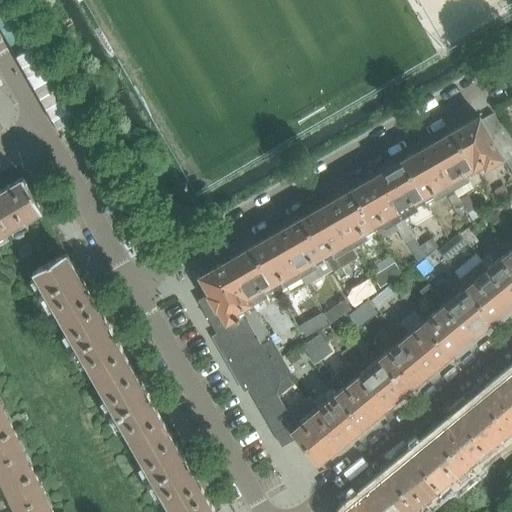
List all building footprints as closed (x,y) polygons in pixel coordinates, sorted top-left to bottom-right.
[(511,147),(493,114),(481,120),(502,158),(511,174),(511,147)] [(502,158),(481,120),(479,116),(453,131),(473,166),(483,161),(486,167),(502,158)] [(468,177),(465,171),(473,166),(453,131),(402,160),(422,196),(432,190),(435,196),(468,177)] [(417,206),(414,201),(422,196),(402,160),(352,189),(373,224),(376,230),(378,233),(382,236),(387,237),(398,231),(404,243),(405,242),(416,260),(423,255),(419,247),(401,216),(417,206)] [(42,211),(23,177),(0,190),(0,214),(10,230),(42,211)] [(510,195),(504,185),(493,191),(500,202),(510,195)] [(367,235),(363,229),(373,224),(352,189),(302,218),(332,270),(334,272),(358,257),(354,251),(350,245),(367,235)] [(476,211),(465,192),(457,196),(463,207),(471,219),(478,215),(476,211)] [(463,207),(457,196),(456,193),(448,198),(456,211),(463,207)] [(0,235),(10,230),(0,214),(0,235)] [(332,270),(302,218),(252,246),(272,282),(280,277),(290,294),(332,270)] [(478,242),(468,228),(461,234),(471,247),(478,242)] [(446,261),(466,244),(458,235),(438,251),(446,261)] [(424,257),(438,248),(432,238),(419,247),(423,255),(424,257)] [(372,259),(363,245),(354,251),(358,257),(363,265),(372,259)] [(278,294),(272,282),(252,246),(204,274),(201,283),(208,295),(215,308),(217,307),(225,322),(240,314),(238,309),(241,307),(265,293),(269,299),(278,294)] [(98,308),(76,269),(66,252),(32,271),(58,316),(71,309),(74,313),(78,311),(81,317),(98,308)] [(511,303),(511,255),(511,254),(502,261),(499,258),(487,268),(482,261),(459,279),(467,289),(467,290),(492,319),(511,303)] [(426,259),(416,267),(424,277),(434,269),(426,259)] [(492,319),(467,290),(459,296),(456,294),(443,279),(432,288),(429,284),(420,292),(435,311),(430,315),(432,318),(424,325),(449,355),(492,319)] [(354,308),(377,291),(373,284),(349,301),(354,308)] [(378,310),(398,293),(390,284),(370,301),(378,310)] [(280,379),(291,372),(271,337),(271,338),(254,310),(245,315),(241,307),(238,309),(240,314),(225,322),(217,307),(215,308),(208,295),(198,300),(282,446),(297,437),(293,431),(297,428),(288,413),(276,392),(280,379)] [(330,324),(351,310),(345,300),(323,314),(324,315),(330,324)] [(129,363),(110,328),(98,308),(81,317),(78,311),(74,313),(71,309),(58,316),(95,382),(129,363)] [(306,340),(330,324),(324,315),(307,326),(300,316),(294,320),(300,330),(299,330),(306,340)] [(449,355),(424,325),(415,332),(413,329),(409,332),(401,322),(392,329),(398,336),(401,339),(387,350),(390,353),(382,360),(407,390),(449,355)] [(398,336),(392,329),(389,325),(385,328),(394,339),(398,336)] [(328,347),(326,344),(329,341),(322,330),(318,333),(319,334),(302,346),(311,359),(328,347)] [(359,366),(346,350),(341,354),(354,370),(359,366)] [(407,390),(382,360),(373,367),(370,364),(343,386),(346,389),(338,396),(363,426),(407,390)] [(168,429),(129,363),(95,382),(134,448),(168,429)] [(511,386),(506,379),(459,417),(486,449),(488,447),(485,445),(492,439),(496,443),(511,429),(511,386)] [(363,426),(338,396),(328,404),(325,401),(314,410),(305,399),(288,413),(297,428),(293,431),(297,437),(318,463),(363,426)] [(0,462),(24,452),(3,409),(0,410),(0,462)] [(476,460),(473,455),(481,449),(483,451),(486,449),(459,417),(413,455),(440,487),(442,485),(440,482),(446,478),(449,482),(455,477),(458,481),(472,470),(469,466),(476,460)] [(205,495),(168,429),(134,448),(165,503),(178,496),(182,501),(186,498),(189,504),(205,495)] [(45,496),(24,452),(0,462),(0,480),(14,510),(45,496)] [(412,511),(432,497),(428,492),(435,486),(438,489),(440,487),(413,455),(350,507),(349,509),(349,510),(350,511),(412,511)] [(505,500),(511,489),(511,487),(505,482),(497,494),(505,500)] [(215,511),(205,495),(189,504),(186,498),(182,501),(178,496),(165,503),(170,511),(215,511)] [(52,511),(45,496),(14,510),(15,511),(52,511)]
